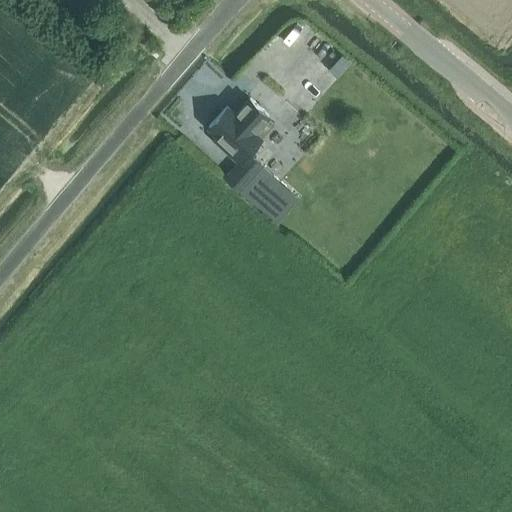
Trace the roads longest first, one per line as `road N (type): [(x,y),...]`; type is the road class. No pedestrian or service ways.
road 1 (unclassified): [(0,277),(239,0)]
road 2 (tertiary): [(511,116),(371,0)]
